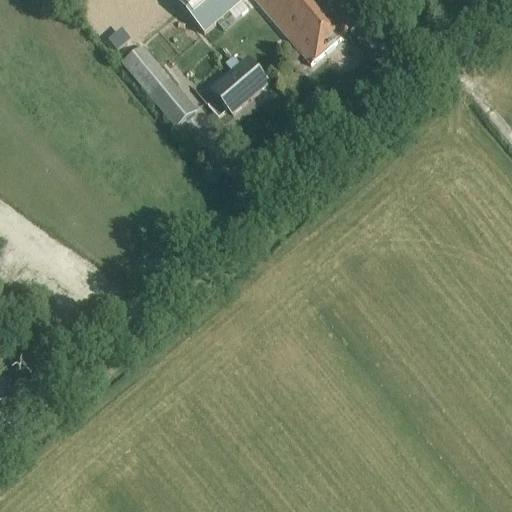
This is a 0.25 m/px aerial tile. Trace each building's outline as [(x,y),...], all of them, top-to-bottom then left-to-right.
[(241,0),(170,0),(200,35),(241,0)] [(354,32),(326,0),(251,0),(311,69),(354,32)] [(413,0),(421,18),(432,13),(425,0),(413,0)] [(198,114),(144,49),(122,67),(177,132),(198,114)] [(231,75),(209,94),(232,120),(270,87),(247,61),(239,67),(234,61),(225,68),(231,75)]
